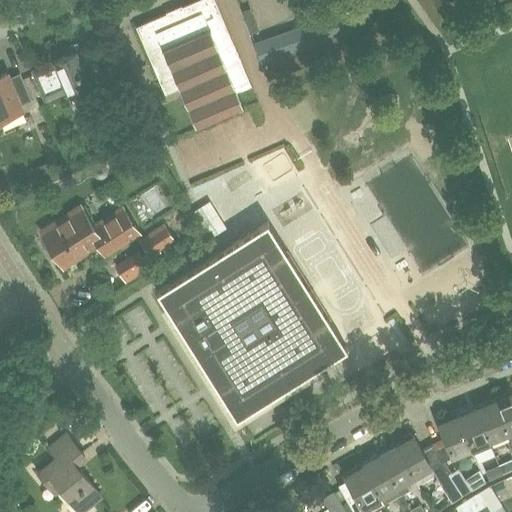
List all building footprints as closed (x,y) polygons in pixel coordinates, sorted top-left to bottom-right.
[(197,0),(182,7),(136,26),(165,94),(180,87),(184,98),(196,125),(195,125),(196,127),(244,106),(243,105),(242,105),(236,91),(251,85),(214,0),(197,0)] [(322,18),(296,27),(309,65),(351,50),(346,36),(342,24),(358,18),(354,7),(353,7),(350,0),(315,0),(316,1),(322,18)] [(296,27),(254,43),(267,79),(282,74),(309,65),(296,27)] [(78,53),(76,48),(74,43),(63,48),(66,54),(54,59),(54,61),(33,70),(45,99),(67,90),(69,95),(82,89),(86,99),(108,90),(91,51),(83,54),(78,53)] [(0,120),(24,110),(21,105),(33,100),(22,73),(10,78),(8,72),(0,75),(0,120)] [(192,188),(194,193),(221,182),(219,176),(192,188)] [(192,211),(209,238),(226,227),(209,200),(192,211)] [(81,205),(57,220),(41,230),(63,265),(98,243),(104,254),(139,232),(124,207),(94,226),(81,205)] [(266,225),(268,223),(267,221),(156,291),(165,304),(171,315),(175,320),(178,326),(208,373),(216,386),(224,399),(236,417),(318,366),(347,348),(345,345),(343,347),(326,321),(322,314),(309,293),(300,279),(287,258),(282,251),(266,225)] [(173,239),(165,226),(142,240),(151,253),(173,239)] [(142,256),(120,270),(127,283),(150,269),(142,256)] [(511,391),(492,399),(507,433),(511,430),(511,391)] [(507,433),(492,399),(475,406),(489,440),(507,433)] [(489,440),(475,406),(457,413),(472,448),(474,453),(492,446),(489,440)] [(472,448),(457,413),(438,421),(452,456),(472,448)] [(435,473),(412,434),(395,444),(405,461),(414,476),(418,483),(435,473)] [(74,443),(38,472),(55,494),(62,488),(81,511),(101,496),(76,465),(85,457),(74,443)] [(395,444),(378,454),(401,494),(410,489),(406,481),(414,476),(405,461),(395,444)] [(378,454),(361,463),(385,503),(401,494),(378,454)] [(511,457),(499,464),(503,473),(511,468),(511,457)] [(369,511),(385,503),(361,463),(343,474),(349,483),(340,488),(353,511),(369,511)] [(503,473),(499,464),(485,470),(489,479),(503,473)] [(448,474),(462,495),(472,489),(458,468),(451,472),(448,474)] [(438,480),(443,489),(451,502),(462,495),(448,474),(439,480),(438,480)] [(505,490),(501,481),(493,485),(497,494),(505,490)] [(492,511),(507,511),(491,484),(480,490),(492,511)] [(331,511),(346,511),(333,491),(322,498),(331,511)] [(410,509),(412,511),(425,511),(420,503),(410,509)]
